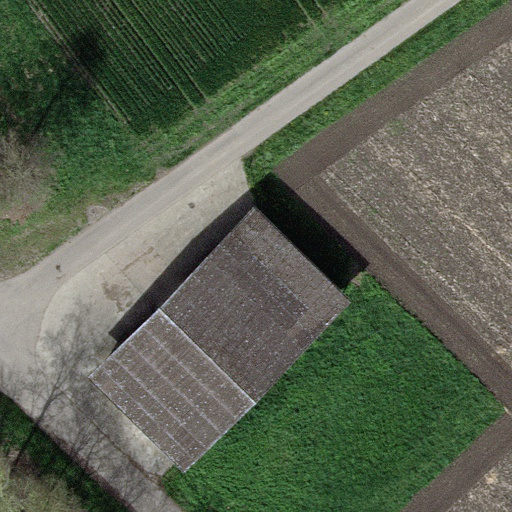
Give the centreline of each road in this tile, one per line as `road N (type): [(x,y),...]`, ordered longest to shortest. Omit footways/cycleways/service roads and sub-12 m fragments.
road 1 (track): [(0,326),(146,209),(446,0)]
road 2 (track): [(156,511),(0,359)]
